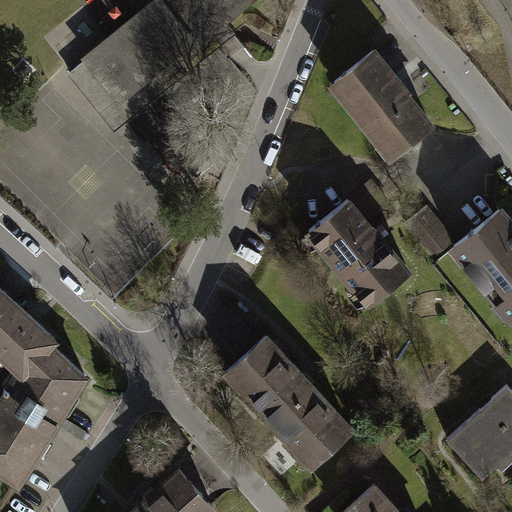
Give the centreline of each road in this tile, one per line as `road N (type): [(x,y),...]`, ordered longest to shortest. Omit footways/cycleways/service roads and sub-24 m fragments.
road 1 (residential): [(319,0),(154,372)]
road 2 (residential): [(0,231),(154,372)]
road 3 (residential): [(154,372),(278,511)]
road 4 (residential): [(402,0),(511,136)]
road 5 (residential): [(154,372),(65,511)]
